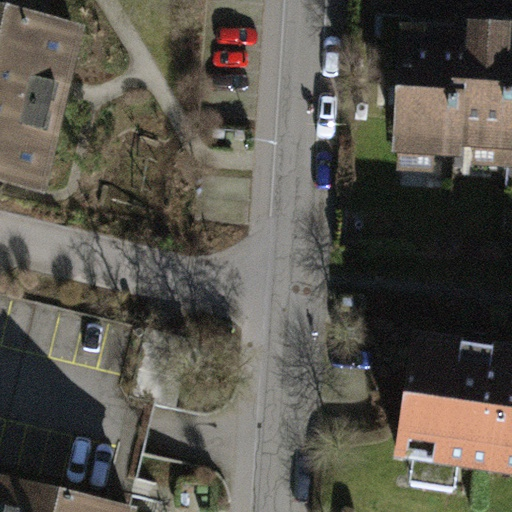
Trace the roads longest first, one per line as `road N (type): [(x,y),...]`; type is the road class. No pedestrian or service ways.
road 1 (residential): [(315,0),(278,511)]
road 2 (track): [(0,232),(296,302)]
